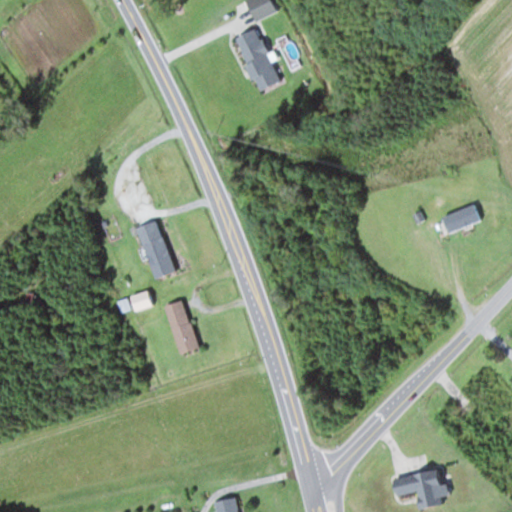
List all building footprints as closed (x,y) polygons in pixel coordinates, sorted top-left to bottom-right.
[(255,90),(278,79),(255,27),(231,38),(255,90)] [(500,238),(503,215),(490,213),(487,236),(500,238)] [(154,278),(173,271),(155,220),(135,227),(154,278)] [(142,314),(154,312),(149,290),(137,293),(142,314)] [(197,347),(183,299),(163,304),(178,353),(197,347)] [(511,409),(511,405),(498,391),(463,425),(478,442),(511,409)] [(237,511),(235,497),(215,500),(216,511),(237,511)] [(399,511),(423,511),(419,499),(397,506),(399,511)]
